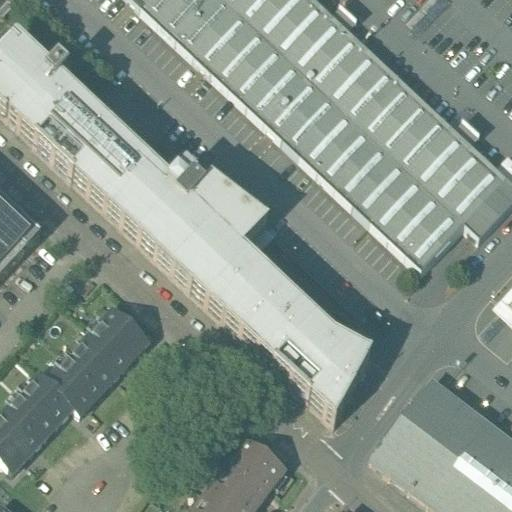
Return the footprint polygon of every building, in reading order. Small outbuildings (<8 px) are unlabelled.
[(119,0),(129,8),(136,0),(119,0)] [(136,0),(129,8),(208,82),(283,0),(136,0)] [(304,0),(283,0),(208,82),(313,181),(399,90),(338,32),(304,0)] [(332,434),(368,368),(330,348),(247,270),(273,242),(265,235),(207,191),(203,195),(202,195),(196,189),(182,175),(166,193),(119,150),(57,92),(64,84),(63,83),(72,74),(63,66),(55,75),(54,74),(47,82),(12,49),(5,57),(0,62),(0,120),(16,136),(31,150),(30,152),(70,189),(71,188),(152,263),(151,264),(189,299),(307,411),(308,410),(332,434)] [(399,90),(313,181),(419,281),(462,235),(477,249),(511,211),(511,195),(462,148),(399,90)] [(0,283),(39,242),(0,204),(0,283)] [(128,334),(111,318),(98,332),(100,333),(91,343),(89,341),(78,353),(80,355),(69,366),(102,397),(110,389),(127,370),(127,371),(146,351),(138,343),(137,344),(128,335),(128,334)] [(102,397),(69,366),(59,377),(57,376),(44,389),(36,383),(29,391),(31,392),(20,404),(53,435),(55,432),(71,415),(79,423),(102,397)] [(428,391),(369,468),(379,476),(388,483),(387,483),(424,511),(511,511),(511,453),(448,404),(447,406),(440,400),(428,391)] [(53,435),(20,404),(10,415),(8,413),(0,421),(0,469),(7,476),(11,480),(29,461),(28,461),(45,443),(46,443),(53,435)] [(244,449),(204,503),(216,511),(256,511),(282,478),(244,449)] [(216,511),(204,503),(196,511),(216,511)]
